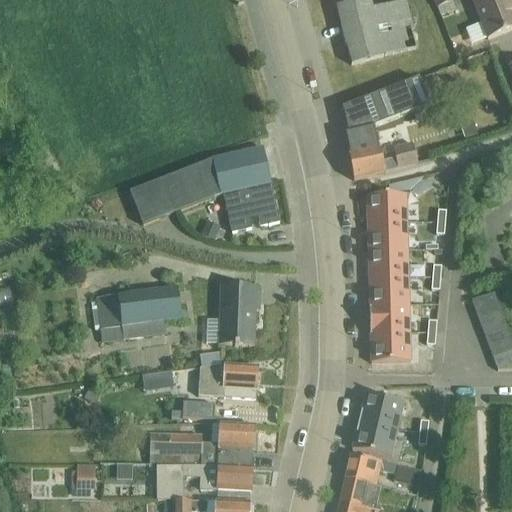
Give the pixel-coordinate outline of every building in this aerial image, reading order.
[(372,11),(368,0),(359,0),(335,7),(350,66),(413,49),(402,4),(372,11)] [(451,4),(449,0),(432,0),(436,10),(451,4)] [(470,0),(486,41),(511,31),(511,13),(507,0),(470,0)] [(352,183),(372,179),(384,176),(383,174),(417,166),(411,146),(391,151),(394,160),(381,163),(378,149),(376,149),(372,129),(428,108),(417,81),(372,98),(341,111),(342,113),(351,154),(346,156),(352,183)] [(221,197),(270,186),(262,151),(211,162),(129,194),(142,227),(217,198),(221,197)] [(278,225),(270,186),(221,197),(231,235),(250,231),(247,218),(256,216),(259,229),(278,225)] [(405,197),(365,198),(366,227),(405,226),(405,197)] [(437,213),(436,225),(444,226),(445,214),(437,213)] [(205,224),(200,235),(213,241),(218,230),(205,224)] [(436,225),(435,237),(443,238),(444,226),(436,225)] [(405,226),(366,227),(367,254),(406,253),(405,226)] [(406,253),(367,254),(368,282),(407,281),(406,253)] [(432,268),(431,280),(439,281),(440,269),(432,268)] [(431,280),(430,292),(438,293),(439,281),(431,280)] [(407,281),(368,282),(368,309),(408,308),(407,281)] [(206,323),(205,346),(217,346),(217,348),(253,350),(255,314),(259,314),(259,290),(219,289),(218,323),(206,323)] [(116,298),(94,305),(100,345),(122,342),(148,338),(146,326),(184,321),(183,314),(179,315),(176,290),(116,298)] [(474,315),(497,306),(493,296),(470,303),(474,315)] [(501,318),(497,306),(474,315),(479,326),(501,318)] [(408,308),(368,309),(369,337),(408,336),(408,308)] [(501,318),(479,326),(483,338),(506,330),(501,318)] [(427,323),(426,335),(434,336),(435,324),(427,323)] [(510,341),(506,330),(483,338),(487,350),(510,341)] [(426,335),(425,347),(434,348),(434,336),(426,335)] [(408,336),(369,337),(370,366),(409,365),(408,336)] [(511,353),(511,346),(510,341),(487,350),(492,361),(511,353)] [(511,372),(511,353),(492,361),(496,373),(511,372)] [(9,367),(1,368),(2,380),(10,380),(9,367)] [(256,369),(224,367),(199,371),(197,399),(254,402),(256,369)] [(153,377),(141,379),(143,392),(155,391),(153,377)] [(89,389),(82,402),(93,408),(101,395),(89,389)] [(364,396),(358,424),(396,433),(402,405),(364,396)] [(213,422),(214,406),(182,405),(181,420),(213,422)] [(358,424),(351,451),(389,460),(396,433),(358,424)] [(420,424),(418,436),(426,437),(428,425),(420,424)] [(148,469),(156,469),(251,470),(253,428),(219,426),(204,426),(204,432),(210,432),(210,446),(201,446),(202,438),(149,438),(148,469)] [(418,436),(417,447),(425,448),(426,437),(418,436)] [(344,481),(374,489),(378,473),(394,477),(396,469),(384,467),(349,459),(344,481)] [(91,468),(74,468),(74,491),(90,491),(91,468)] [(249,495),(251,470),(156,469),(157,503),(181,503),(181,479),(200,480),(199,492),(249,495)] [(396,469),(394,477),(393,484),(415,489),(419,474),(396,469)] [(344,481),(338,504),(370,511),(371,511),(378,511),(380,508),(375,507),(379,490),(374,489),(344,481)] [(248,511),(248,506),(214,504),(172,503),(172,505),(171,511),(248,511)]
